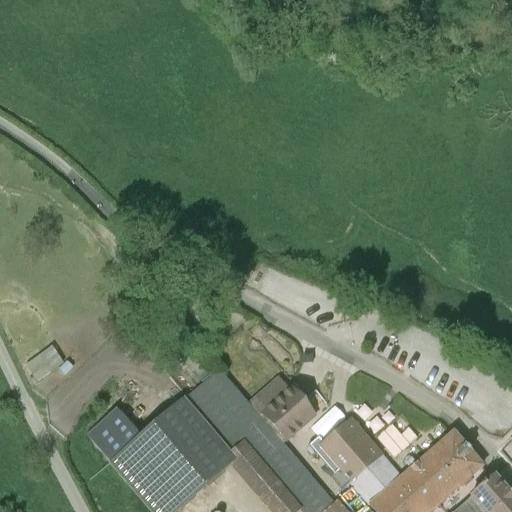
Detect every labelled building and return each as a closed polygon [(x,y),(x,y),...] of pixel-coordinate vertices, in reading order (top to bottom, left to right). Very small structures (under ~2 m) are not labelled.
[(39,379),(69,361),(57,342),(27,360),(39,379)] [(312,365),(311,356),(301,356),(302,366),(312,365)] [(300,511),(324,511),(332,505),(219,371),(114,460),(158,511),(297,511),(299,510),(300,511)] [(316,395),(304,405),(292,389),(259,415),(260,417),(259,418),(283,444),(284,445),(315,419),(314,417),(326,407),(316,395)] [(379,431),(397,452),(412,439),(395,418),(379,431)] [(452,435),(401,479),(352,424),(320,452),(368,508),(370,511),(430,511),(481,469),(452,435)] [(455,511),(498,511),(511,500),(511,499),(506,493),(505,494),(492,480),(468,501),(455,511)] [(511,511),(511,502),(511,501),(511,500),(498,511),(511,511)]
